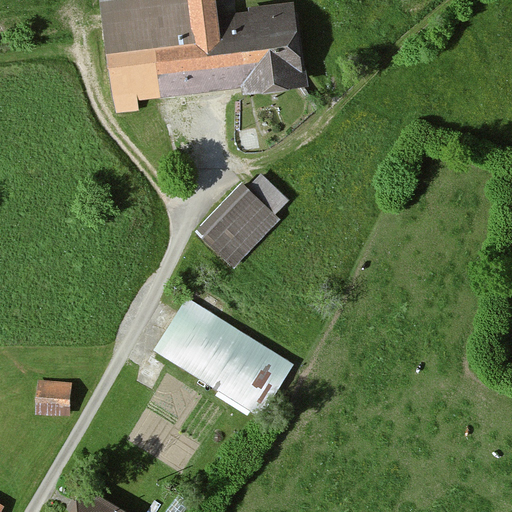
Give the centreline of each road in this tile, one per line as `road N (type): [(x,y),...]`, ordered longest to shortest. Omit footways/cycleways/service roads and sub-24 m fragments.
road 1 (track): [(214,172),(294,152),(321,130),(332,109),(310,0)]
road 2 (track): [(191,213),(106,120),(72,0)]
road 3 (track): [(332,109),(396,43),(453,0)]
